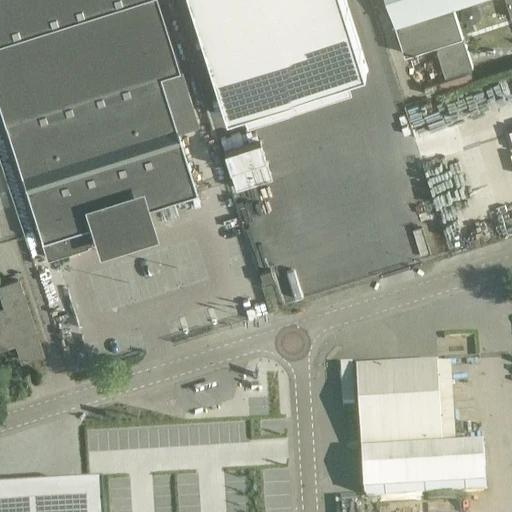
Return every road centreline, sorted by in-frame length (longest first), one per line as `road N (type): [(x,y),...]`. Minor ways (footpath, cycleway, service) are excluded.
road 1 (residential): [(0,421),(292,329)]
road 2 (residential): [(292,329),(511,260)]
road 3 (residential): [(305,511),(292,329)]
